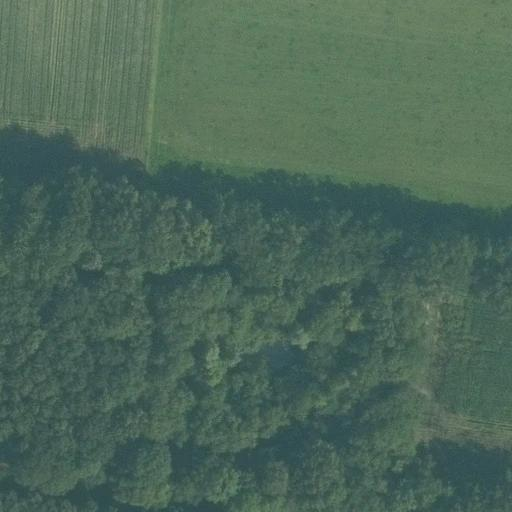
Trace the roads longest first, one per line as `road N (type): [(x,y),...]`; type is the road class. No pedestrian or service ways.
road 1 (track): [(289,237),(0,204)]
road 2 (track): [(511,263),(289,237)]
